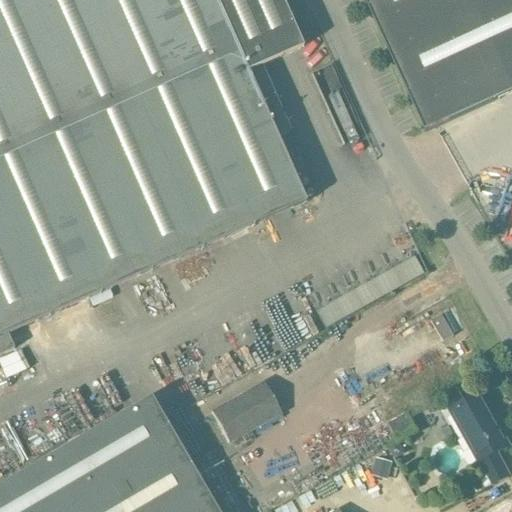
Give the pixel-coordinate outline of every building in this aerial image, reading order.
[(0,0),(0,355),(16,348),(10,335),(303,204),(298,193),(308,189),(292,151),(282,156),(275,140),(289,133),(260,68),(303,49),(280,0),(0,0)] [(511,0),(362,0),(424,135),(511,96),(511,0)] [(326,329),(425,273),(415,256),(316,312),(326,329)] [(432,386),(468,369),(440,311),(384,337),(401,372),(421,362),(432,386)] [(261,385),(211,414),(228,446),(279,417),(261,385)] [(466,403),(457,389),(441,398),(449,412),(478,464),(480,463),(485,474),(480,477),(483,481),(475,486),(479,493),(491,486),(492,487),(511,476),(511,475),(499,452),(509,447),(480,395),(466,403)] [(151,396),(0,486),(0,511),(234,511),(200,454),(190,460),(151,396)] [(408,413),(389,424),(398,441),(417,431),(408,413)]
